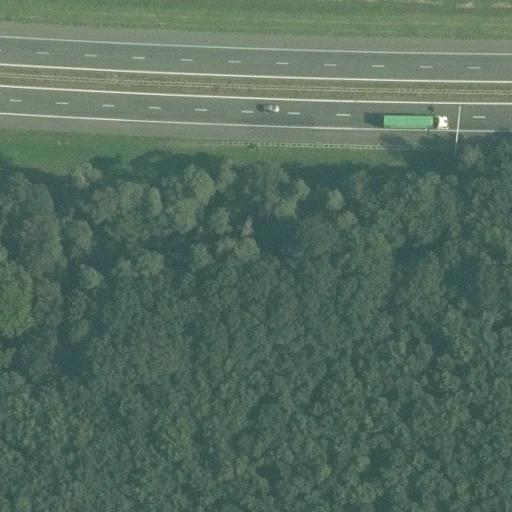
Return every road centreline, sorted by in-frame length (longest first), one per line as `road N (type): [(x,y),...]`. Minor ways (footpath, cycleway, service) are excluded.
road 1 (track): [(0,371),(407,287),(511,276)]
road 2 (motorway): [(0,101),(511,119)]
road 3 (motorway): [(511,68),(0,53)]
